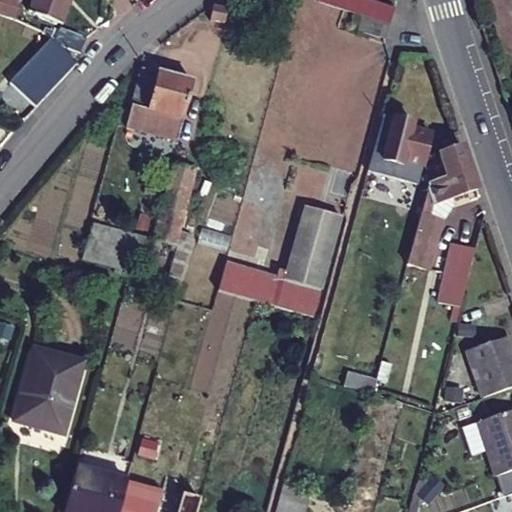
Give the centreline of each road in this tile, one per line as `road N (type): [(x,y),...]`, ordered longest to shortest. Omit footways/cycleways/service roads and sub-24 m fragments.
road 1 (residential): [(179,0),(127,43),(0,194)]
road 2 (tertiary): [(511,194),(446,0)]
